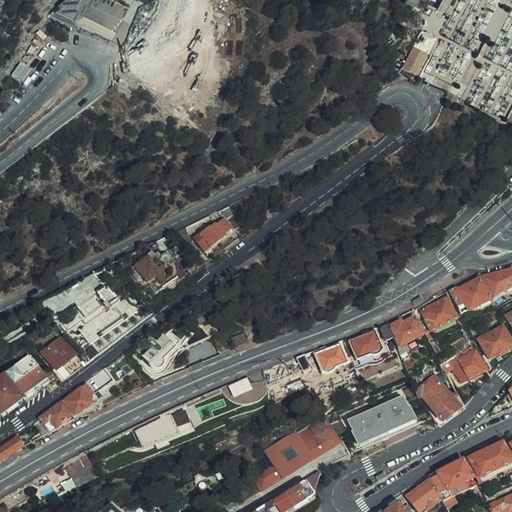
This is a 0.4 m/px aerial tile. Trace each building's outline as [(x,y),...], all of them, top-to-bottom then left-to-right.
[(106,5),(108,0),(70,0),(54,14),(74,26),(77,18),(83,21),(86,13),(91,15),(94,7),(98,9),(102,1),(106,5)] [(434,54),(432,56),(420,50),(409,70),(425,79),(438,56),(435,54),(443,38),(428,31),(421,46),(434,54)] [(402,59),(397,69),(405,75),(411,63),(402,59)] [(458,99),(448,94),(446,97),(456,103),(458,99)] [(232,231),(217,212),(209,216),(215,225),(210,229),(209,227),(193,239),(205,253),(225,238),(224,237),(232,231)] [(176,233),(183,243),(186,247),(193,242),(187,234),(186,228),(176,233)] [(200,268),(186,247),(183,243),(163,256),(160,251),(151,257),(147,252),(123,269),(130,277),(137,272),(150,289),(154,286),(161,297),(200,268)] [(511,269),(481,278),(491,297),(511,285),(511,269)] [(105,290),(94,274),(86,278),(96,293),(77,306),(86,319),(114,299),(106,289),(105,290)] [(458,290),(456,287),(448,291),(460,314),(489,299),(478,280),(458,290)] [(430,331),(456,317),(446,298),(421,311),(427,324),(426,324),(430,331)] [(400,321),(389,327),(393,338),(397,348),(423,335),(413,318),(402,324),(400,321)] [(385,341),(393,338),(389,327),(388,324),(380,328),(385,341)] [(489,359),(511,347),(511,344),(503,326),(479,339),(489,359)] [(381,351),(382,351),(374,331),(349,341),(356,361),(370,356),(371,357),(372,358),(374,358),(375,358),(377,358),(378,357),(380,356),(380,354),(381,353),(381,351)] [(429,332),(425,334),(429,342),(432,340),(434,340),(429,332)] [(244,333),(230,338),(233,347),(247,342),(244,333)] [(164,363),(163,360),(176,349),(163,334),(151,344),(154,348),(144,356),(150,364),(150,368),(152,370),(154,371),(157,371),(159,371),(161,370),(163,368),(163,365),(164,363)] [(220,353),(229,347),(221,335),(211,342),(220,353)] [(57,373),(65,383),(85,367),(63,338),(44,353),(59,373),(57,373)] [(432,340),(429,342),(435,354),(436,356),(444,352),(438,342),(434,343),(432,340)] [(324,347),(318,349),(320,353),(314,355),(322,375),(323,374),(324,374),(325,375),(327,375),(328,375),(330,375),(331,374),(333,373),(333,371),(334,370),(347,365),(341,349),(344,348),(342,344),(326,350),(324,347)] [(463,367),(454,371),(461,383),(469,379),(486,370),(476,350),(459,358),(463,367)] [(28,398),(30,400),(60,379),(54,371),(47,376),(30,354),(0,376),(0,421),(9,415),(5,408),(14,402),(17,406),(28,398)] [(304,355),(296,359),(304,372),(309,368),(304,355)] [(449,360),(441,365),(447,375),(454,371),(449,360)] [(433,418),(438,425),(460,409),(436,375),(415,390),(418,398),(433,418)] [(234,396),(252,388),(247,377),(229,385),(234,396)] [(461,383),(456,386),(458,389),(471,382),(469,379),(461,383)] [(286,382),(272,388),(276,395),(290,389),(286,382)] [(76,417),(96,403),(93,398),(97,396),(88,384),(80,389),(81,390),(65,402),(76,417)] [(381,430),(386,441),(416,426),(407,407),(405,408),(400,397),(347,421),(352,433),(351,433),(355,444),(371,437),(370,434),(381,430)] [(5,408),(9,415),(30,400),(28,398),(17,406),(14,402),(5,408)] [(72,417),(62,402),(40,419),(50,431),(50,430),(51,430),(52,431),(56,428),(72,417)] [(157,423),(137,432),(145,449),(178,434),(176,429),(190,423),(185,412),(158,425),(157,423)] [(243,504),(340,444),(323,416),(266,451),(274,465),(252,478),(251,476),(233,487),(243,504)] [(0,464),(25,448),(17,438),(11,443),(0,451),(0,464)] [(503,443),(471,457),(481,477),(511,463),(503,443)] [(71,479),(78,476),(88,472),(94,470),(88,457),(68,466),(68,465),(63,467),(65,470),(67,469),(71,479)] [(430,477),(431,479),(443,501),(443,502),(476,486),(463,460),(430,477)] [(90,477),(88,472),(78,476),(82,484),(91,480),(90,477)] [(320,473),(305,483),(313,496),(320,476),(322,475),(320,473)] [(418,511),(426,511),(443,501),(431,479),(406,497),(415,511),(417,509),(418,511)] [(287,511),(313,496),(305,483),(257,511),(287,511)] [(511,511),(511,494),(487,505),(490,511),(500,511),(502,511),(501,511),(511,511)] [(404,511),(395,499),(385,507),(389,511),(404,511)] [(153,511),(146,504),(123,509),(115,500),(108,503),(111,506),(104,511),(153,511)]
